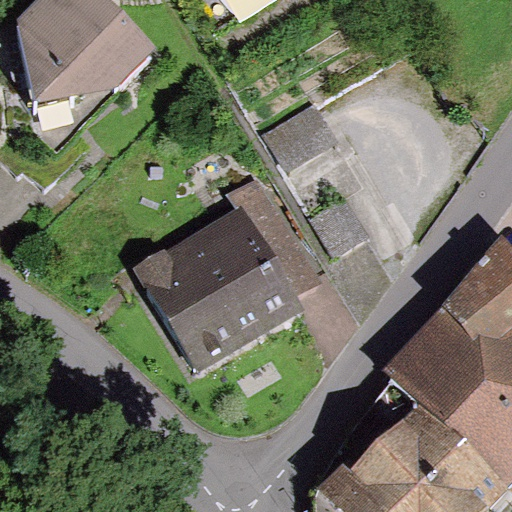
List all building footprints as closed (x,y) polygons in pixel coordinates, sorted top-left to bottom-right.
[(42,0),(18,24),(35,112),(117,95),(157,53),(102,0),(42,0)] [(264,137),(288,177),(338,148),(315,107),(264,137)] [(227,198),(238,214),(243,211),(297,301),(324,285),(258,181),(227,198)] [(369,242),(344,200),(310,220),(335,262),(369,242)] [(136,274),(198,379),(305,315),(297,301),(243,211),(238,214),(136,274)] [(511,253),(503,243),(384,377),(421,413),(453,444),(456,440),(507,496),(511,490),(511,253)] [(453,444),(421,413),(355,475),(347,468),(318,498),(333,511),(495,511),(509,499),(507,496),(456,440),(453,444)]
